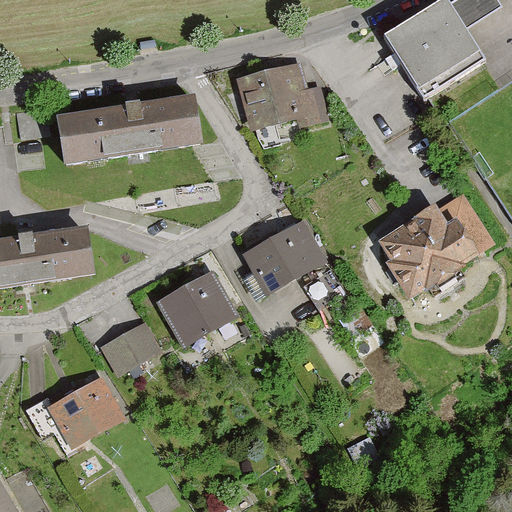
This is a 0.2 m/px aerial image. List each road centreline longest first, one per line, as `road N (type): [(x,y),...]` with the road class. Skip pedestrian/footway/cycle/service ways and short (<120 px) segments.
road 1 (unclassified): [(184,64),(249,176),(248,213),(57,319),(0,326)]
road 2 (unclassified): [(393,0),(287,42),(184,64)]
road 3 (unclassified): [(184,64),(0,92)]
